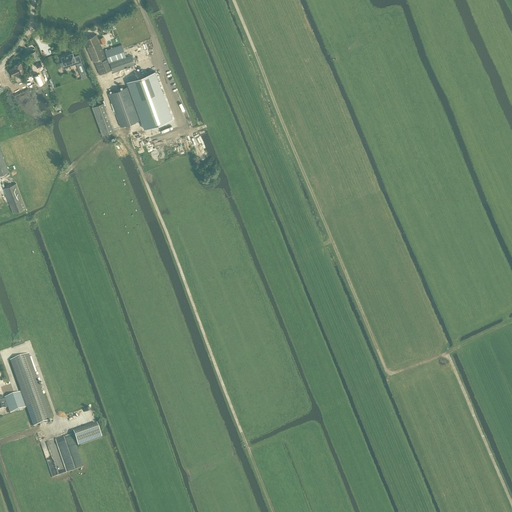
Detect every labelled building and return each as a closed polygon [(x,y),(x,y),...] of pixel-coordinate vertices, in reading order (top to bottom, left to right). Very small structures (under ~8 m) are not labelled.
[(98,39),(96,34),(84,39),(93,62),(94,61),(100,75),(111,70),(106,57),(105,57),(101,46),(100,46),(99,44),(101,43),(102,44),(105,43),(103,37),(98,39)] [(109,62),(125,56),(123,51),(124,50),(122,45),(104,50),(109,62)] [(35,50),(33,48),(31,49),(31,52),(30,52),(33,59),(35,59),(35,60),(35,61),(38,67),(42,65),(39,57),(38,57),(35,50)] [(81,78),(86,76),(81,62),(79,55),(74,56),(73,53),(61,58),(62,62),(60,63),(62,69),(76,64),(81,78)] [(113,72),(134,65),(131,55),(110,63),(113,72)] [(18,73),(24,71),(21,63),(14,65),(15,67),(10,70),(13,76),(18,73)] [(39,74),(34,76),(38,85),(43,83),(39,74)] [(120,127),(140,120),(127,86),(108,93),(120,127)] [(114,131),(103,102),(92,107),(102,135),(114,131)] [(0,175),(9,172),(0,149),(0,175)] [(17,183),(1,189),(11,214),(27,208),(17,183)] [(11,361),(34,427),(51,421),(27,355),(11,361)] [(4,398),(5,400),(8,408),(10,413),(25,408),(19,393),(4,398)] [(73,432),(78,446),(101,438),(96,424),(73,432)]
